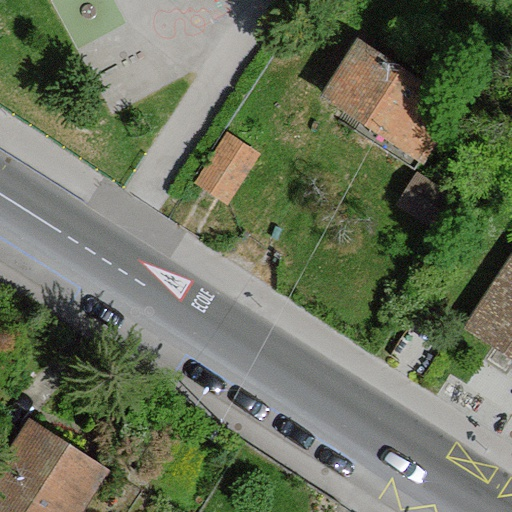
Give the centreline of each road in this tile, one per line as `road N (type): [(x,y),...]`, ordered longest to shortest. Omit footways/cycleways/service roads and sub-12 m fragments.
road 1 (tertiary): [(0,194),(499,511)]
road 2 (unknown): [(262,300),(343,155)]
